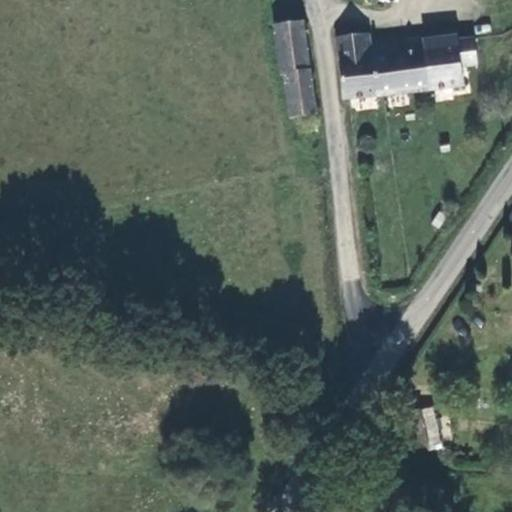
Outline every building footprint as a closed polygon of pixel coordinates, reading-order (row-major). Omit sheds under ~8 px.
[(283,74),(290,119),(316,115),(303,22),(273,25),(280,75),(283,74)] [(367,56),(364,34),(336,37),(343,102),(371,99),(367,56)] [(423,54),(427,93),(462,90),(459,70),(476,68),(473,39),(422,46),(423,54)] [(371,99),(427,93),(423,54),(394,57),(392,40),(370,42),(372,56),(367,56),(371,99)] [(356,146),(358,148),(360,149),(362,150),(365,150),(367,149),(369,148),(371,145),(371,143),(371,141),(370,139),(368,137),(366,136),(364,135),(361,136),(359,137),(358,138),(356,140),(356,143),(356,146)] [(402,416),(410,446),(410,449),(441,444),(433,409),(402,416)]
